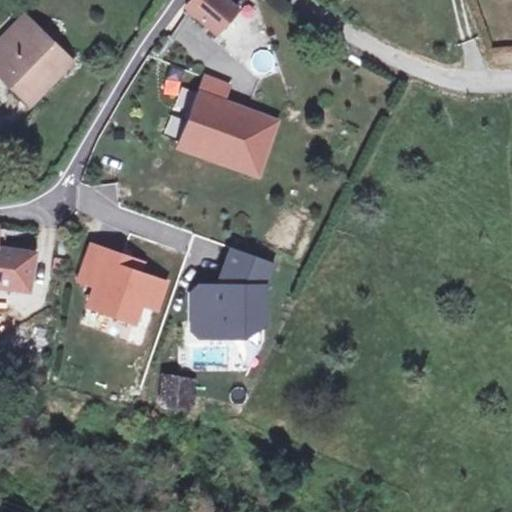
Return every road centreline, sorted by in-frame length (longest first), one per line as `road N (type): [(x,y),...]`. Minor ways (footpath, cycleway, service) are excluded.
road 1 (residential): [(0,209),(39,205),(56,190),(170,0)]
road 2 (residential): [(293,0),(419,70),(511,80)]
